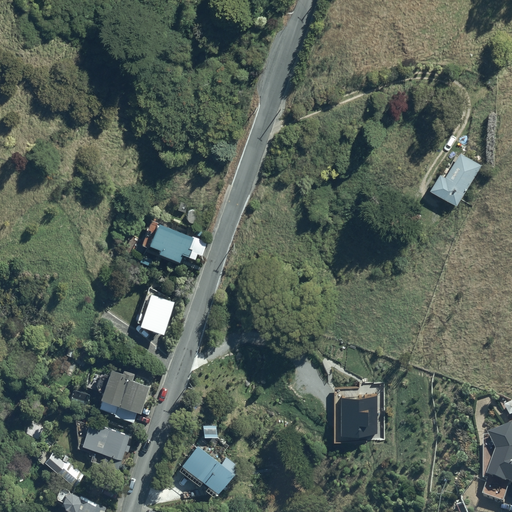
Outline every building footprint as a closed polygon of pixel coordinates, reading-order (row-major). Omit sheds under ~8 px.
[(456,205),(481,166),(461,153),(445,177),(441,174),(431,189),(456,205)] [(191,238),(157,224),(148,246),(159,250),(158,254),(177,261),(180,254),(187,257),(190,250),(187,249),(191,238)] [(412,236),(404,232),(398,246),(405,250),(412,236)] [(162,334),(173,302),(150,294),(138,326),(162,334)] [(149,384),(131,377),(134,372),(122,368),(109,364),(99,393),(102,394),(98,406),(113,411),(112,414),(133,422),(137,410),(139,411),(149,384)] [(376,431),(377,393),(341,392),(341,430),(376,431)] [(80,440),(105,449),(100,463),(115,468),(123,446),(127,447),(129,442),(125,441),(129,431),(89,417),(80,440)] [(40,424),(31,420),(26,431),(36,435),(40,424)] [(511,424),(490,433),(497,450),(488,475),(490,476),(484,496),(505,503),(511,482),(511,424)] [(214,488),(215,489),(235,460),(222,452),(218,459),(194,443),(177,468),(196,481),(199,477),(205,482),(202,486),(211,492),(214,488)] [(83,474),(66,459),(62,463),(47,450),(43,455),(37,450),(32,456),(39,461),(41,459),(55,472),(56,470),(73,485),(83,474)] [(71,511),(101,511),(104,507),(78,495),(77,497),(76,493),(69,489),(63,491),(60,497),(62,504),(73,509),(71,511)]
